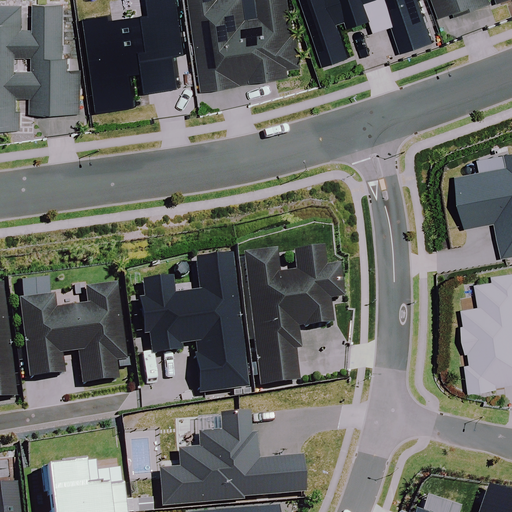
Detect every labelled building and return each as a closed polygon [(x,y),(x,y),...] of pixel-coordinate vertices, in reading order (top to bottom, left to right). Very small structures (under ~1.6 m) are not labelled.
[(110,14),(86,17),(100,109),(136,104),(132,72),(146,70),(149,89),(180,85),(175,54),(186,52),(178,0),(150,0),(153,14),(110,20),(110,14)] [(191,0),(204,88),(253,82),(253,80),(291,75),(290,68),(302,67),(297,36),(294,37),(288,0),(191,0)] [(305,0),(328,63),(351,55),(342,28),(373,17),(378,30),(394,24),(404,51),(434,40),(419,0),(305,0)] [(435,0),(441,16),(456,10),(457,13),(491,1),(490,0),(435,0)] [(82,111),(82,68),(71,68),(71,56),(65,56),(66,2),(37,2),(36,28),(24,28),(24,4),(0,3),(0,125),(23,126),(23,95),(33,95),(33,110),(82,111)] [(511,152),(508,153),(510,167),(461,176),(469,226),(497,221),(503,256),(511,254),(511,152)] [(275,250),(242,254),(260,385),(298,379),(293,348),(299,347),(296,327),(330,322),(327,299),(341,297),(337,265),(324,266),(321,248),(292,252),(294,270),(278,273),(275,250)] [(198,392),(247,386),(229,254),(195,259),(199,290),(172,294),(170,277),(141,281),(143,299),(138,299),(143,334),(148,333),(151,354),(181,350),(180,344),(191,342),(198,392)] [(511,382),(511,271),(495,274),(496,280),(478,283),(481,306),(466,308),(468,324),(466,325),(470,352),(471,352),(473,364),(469,364),(473,390),(498,386),(498,385),(511,382)] [(49,279),(19,283),(22,299),(17,300),(27,377),(63,372),(60,353),(76,351),(81,384),(116,379),(114,361),(125,359),(114,283),(84,287),(86,304),(53,309),(49,279)] [(0,396),(14,394),(0,294),(0,396)] [(158,470),(160,505),(242,499),(241,496),(304,492),(301,456),(257,460),(255,433),(249,434),(247,413),(218,415),(220,431),(198,433),(199,448),(177,449),(178,468),(158,470)] [(124,511),(121,484),(84,488),(81,464),(39,469),(42,492),(47,492),(49,511),(124,511)] [(0,511),(17,511),(14,482),(0,483),(0,511)] [(510,511),(511,505),(511,495),(484,487),(477,511),(457,511),(459,506),(424,496),(419,511),(415,511),(414,511),(413,511),(510,511)]
